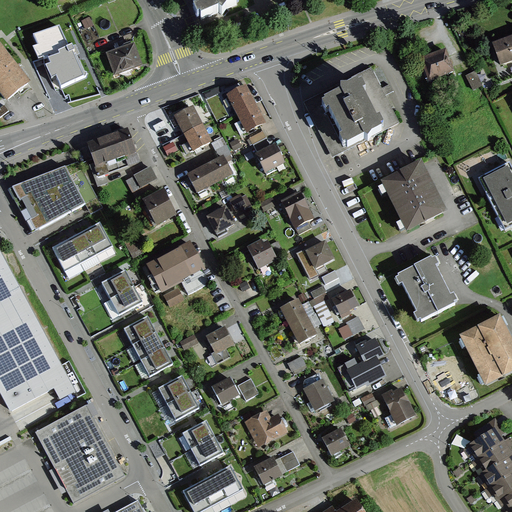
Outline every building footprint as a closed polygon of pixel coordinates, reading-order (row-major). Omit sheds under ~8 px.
[(192,0),(196,10),(194,11),(197,18),(200,17),(201,20),(218,12),(222,15),(226,9),(236,5),(235,3),(239,1),(238,0),(192,0)] [(511,37),(493,44),(501,68),(511,63),(511,37)] [(135,43),(106,53),(115,77),(143,67),(135,43)] [(0,91),(8,101),(30,83),(0,44),(0,91)] [(53,74),(61,97),(92,85),(83,62),(81,62),(76,47),(61,53),(68,69),(53,74)] [(429,83),(455,73),(445,50),(419,60),(429,83)] [(372,68),(304,103),(333,158),(400,124),(385,96),(393,92),(390,85),(383,89),(372,68)] [(483,86),(475,72),(466,77),(473,91),(483,86)] [(227,96),(237,116),(257,105),(247,86),(227,96)] [(267,125),(257,105),(237,116),(247,135),(267,125)] [(0,117),(8,112),(4,106),(0,108),(0,117)] [(176,117),(185,135),(202,126),(193,108),(176,117)] [(211,142),(202,126),(185,135),(194,152),(211,142)] [(99,179),(140,163),(127,130),(87,145),(99,179)] [(263,132),(247,140),(250,146),(266,138),(263,132)] [(242,148),(237,139),(229,144),(234,152),(242,148)] [(254,146),(258,153),(271,146),(267,139),(254,146)] [(174,143),(164,148),(167,155),(177,151),(174,143)] [(276,145),(255,156),(265,175),(286,164),(276,145)] [(251,152),(244,156),(247,162),(254,158),(251,152)] [(223,157),(205,166),(215,185),(233,175),(223,157)] [(380,182),(408,234),(448,213),(421,161),(380,182)] [(102,208),(78,164),(13,189),(21,203),(18,205),(27,222),(30,221),(36,231),(86,203),(92,214),(102,208)] [(511,169),(509,165),(479,180),(506,232),(511,228),(511,169)] [(197,194),(215,185),(205,166),(187,176),(197,194)] [(131,194),(158,180),(151,168),(125,181),(131,194)] [(131,194),(135,200),(150,192),(147,186),(131,194)] [(142,202),(156,228),(177,217),(163,191),(142,202)] [(240,194),(229,201),(237,215),(252,207),(246,195),(242,197),(240,194)] [(301,194),(281,204),(295,230),(296,229),(299,234),(311,228),(308,223),(315,220),(301,194)] [(272,198),(260,204),(265,213),(277,206),(272,198)] [(225,207),(206,218),(216,236),(235,225),(225,207)] [(100,225),(84,234),(97,257),(113,248),(100,225)] [(84,234),(68,242),(81,265),(97,257),(84,234)] [(146,265),(162,294),(206,270),(190,241),(146,265)] [(262,241),(247,248),(259,271),(278,261),(268,242),(264,244),(262,241)] [(64,274),(81,265),(68,242),(52,251),(64,274)] [(326,242),(306,253),(314,269),(312,270),(317,279),(329,273),(326,266),(336,261),(326,242)] [(298,245),(284,253),(290,263),(304,256),(298,245)] [(80,399),(0,251),(0,393),(20,431),(80,399)] [(421,321),(422,323),(455,306),(454,304),(457,303),(454,296),(451,297),(436,268),(439,267),(436,260),(433,261),(432,260),(398,277),(399,279),(396,280),(400,287),(403,286),(417,314),(414,316),(418,322),(421,321)] [(101,285),(110,301),(134,288),(125,272),(101,285)] [(335,272),(322,278),(325,285),(338,278),(335,272)] [(247,282),(239,285),(243,292),(250,288),(247,282)] [(323,287),(311,293),(314,299),(310,301),(313,308),(314,307),(324,302),(328,300),(325,293),(326,293),(323,287)] [(143,304),(134,288),(110,301),(119,317),(143,304)] [(180,289),(163,297),(169,309),(186,301),(180,289)] [(351,292),(333,301),(340,317),(341,316),(343,319),(351,315),(350,312),(359,308),(351,292)] [(281,310),(290,328),(308,318),(299,300),(281,310)] [(324,302),(314,307),(324,328),(334,323),(324,302)] [(348,325),(339,330),(344,340),(365,329),(358,317),(347,323),(348,325)] [(511,340),(500,317),(460,338),(486,389),(511,375),(511,340)] [(317,336),(308,318),(290,328),(299,345),(317,336)] [(124,331),(133,347),(156,335),(148,319),(124,331)] [(238,344),(246,339),(240,327),(231,331),(238,344)] [(225,328),(206,338),(214,353),(211,355),(217,366),(231,358),(227,351),(235,347),(225,328)] [(164,350),(156,335),(133,347),(141,363),(164,350)] [(194,335),(180,343),(184,351),(199,343),(194,335)] [(387,377),(379,360),(384,357),(375,340),(367,344),(366,342),(356,348),(364,364),(359,366),(356,361),(338,370),(350,392),(356,389),(357,390),(366,386),(367,388),(387,377)] [(173,366),(164,350),(141,363),(150,379),(173,366)] [(287,364),(294,377),(309,369),(302,356),(287,364)] [(159,391),(167,406),(191,393),(182,378),(159,391)] [(230,379),(213,388),(222,406),(240,397),(230,379)] [(251,379),(238,386),(246,402),(259,395),(251,379)] [(323,381),(304,391),(315,412),(334,402),(323,381)] [(397,427),(416,417),(401,389),(394,393),(393,391),(381,397),(397,427)] [(200,409),(191,393),(167,406),(176,422),(200,409)] [(375,401),(372,394),(361,400),(364,406),(375,401)] [(35,435),(72,504),(122,477),(85,408),(35,435)] [(245,424),(259,449),(288,434),(278,416),(271,419),(267,412),(245,424)] [(356,421),(352,414),(346,417),(350,424),(356,421)] [(472,456),(476,461),(510,439),(496,418),(476,431),(481,438),(463,450),(469,458),(472,456)] [(183,435),(192,451),(215,439),(206,423),(183,435)] [(350,448),(341,430),(322,440),(331,458),(350,448)] [(223,454),(215,439),(192,451),(200,466),(223,454)] [(511,447),(511,442),(510,439),(476,461),(472,463),(477,471),(481,468),(484,473),(494,466),(496,468),(511,456),(511,451),(510,449),(511,447)] [(151,446),(158,460),(167,455),(160,441),(151,446)] [(287,472),(300,466),(293,453),(280,459),(287,472)] [(485,483),(488,489),(511,472),(511,456),(496,468),(494,466),(484,473),(476,479),(481,486),(485,483)] [(283,477),(273,458),(254,468),(264,487),(283,477)] [(230,468),(214,477),(227,499),(242,491),(230,468)] [(511,472),(488,489),(485,491),(490,498),(493,496),(496,501),(497,500),(511,490),(511,472)] [(214,477),(199,485),(211,508),(227,499),(214,477)] [(192,511),(202,511),(211,508),(199,485),(183,493),(192,511)] [(505,506),(509,511),(511,508),(511,490),(497,500),(502,508),(505,506)] [(364,511),(357,500),(338,511),(335,511),(333,507),(325,511),(364,511)] [(144,511),(138,501),(116,511),(111,511),(109,508),(102,511),(144,511)]
